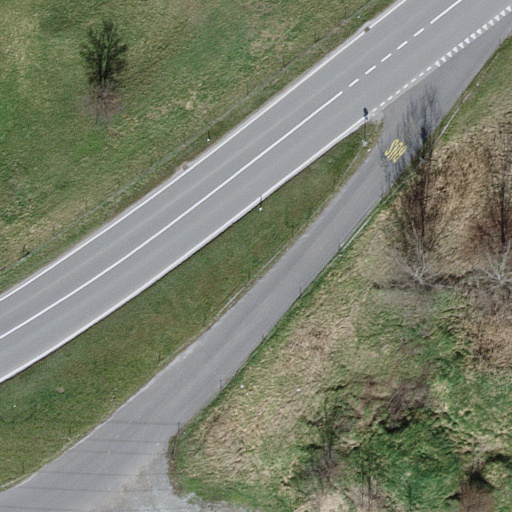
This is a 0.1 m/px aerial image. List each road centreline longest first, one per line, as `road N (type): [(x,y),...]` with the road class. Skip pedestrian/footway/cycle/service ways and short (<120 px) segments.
road 1 (unclassified): [(451,7),(451,51),(436,91),(391,160),(171,398),(76,483)]
road 2 (tertiary): [(0,340),(144,243),(451,7)]
